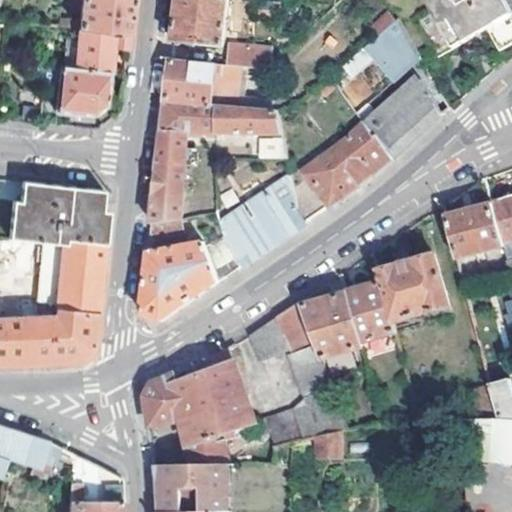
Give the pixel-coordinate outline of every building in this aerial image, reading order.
[(82,0),(79,22),(79,29),(128,35),(132,0),(82,0)] [(178,0),(173,43),(225,47),(230,3),(253,5),(253,0),(178,0)] [(511,10),(506,0),(429,0),(453,41),(486,23),(501,49),(511,43),(511,10)] [(372,107),(425,56),(403,19),(335,78),(365,124),(374,137),(377,135),(393,159),(407,147),(444,115),(416,78),(380,116),(372,107)] [(60,20),(59,27),(79,29),(79,22),(60,20)] [(79,29),(74,70),(109,74),(112,49),(127,51),(128,35),(79,29)] [(269,71),(273,67),(274,48),(232,43),(229,66),(229,67),(269,71)] [(166,101),(214,105),(218,65),(218,64),(171,59),(169,80),(166,101)] [(105,105),(109,74),(74,70),(58,68),(53,111),(90,116),(105,105)] [(165,110),(163,130),(188,130),(218,132),(219,105),(214,105),(166,101),(165,110)] [(218,132),(285,133),(280,111),(219,105),(218,132)] [(365,183),(393,159),(377,135),(374,137),(365,124),(341,136),(347,145),(330,158),(327,154),(305,171),(332,206),(348,196),(365,183)] [(158,174),(152,225),(185,219),(188,130),(163,130),(162,141),(158,174)] [(258,138),(259,160),(286,158),(285,136),(258,138)] [(295,189),(293,177),(223,224),(227,235),(243,266),(300,227),(307,223),(298,207),(295,189)] [(298,207),(307,223),(323,212),(327,209),(306,181),(295,189),(298,207)] [(100,210),(102,192),(65,188),(21,183),(19,202),(11,201),(8,238),(64,244),(65,239),(97,243),(100,210)] [(511,198),(493,204),(505,246),(508,259),(511,257),(511,243),(511,239),(511,238),(511,198)] [(493,204),(446,217),(457,258),(505,246),(493,204)] [(109,211),(100,210),(97,243),(105,244),(109,211)] [(161,321),(243,266),(227,235),(206,243),(204,240),(149,253),(142,314),(151,318),(161,321)] [(105,244),(97,243),(65,239),(64,244),(8,238),(0,237),(0,364),(40,363),(78,362),(86,355),(94,348),(103,261),(105,244)] [(378,272),(382,285),(393,324),(449,306),(435,254),(378,272)] [(382,285),(347,295),(361,343),(396,334),(393,324),(382,285)] [(302,308),(316,346),(322,361),(362,350),(361,343),(347,295),(302,308)] [(511,298),(503,301),(508,324),(511,323),(511,298)] [(300,303),(278,317),(291,351),(292,355),(316,346),(302,308),(300,303)] [(278,317),(250,336),(260,363),(291,351),(278,317)] [(257,424),(234,346),(214,355),(200,363),(188,369),(186,370),(190,379),(178,384),(175,375),(166,379),(153,384),(150,389),(147,395),(150,414),(152,427),(181,424),(190,464),(228,459),(222,442),(232,438),(231,434),(257,424)] [(348,433),(322,361),(316,346),(292,355),(289,356),(304,399),(295,409),(265,419),(276,448),(317,440),(341,435),(348,433)] [(511,419),(511,386),(511,381),(490,386),(498,418),(499,418),(504,418),(511,419)] [(498,418),(490,386),(473,390),(480,418),(484,417),(498,418)] [(511,511),(511,419),(504,418),(499,418),(498,418),(484,417),(480,418),(462,418),(467,511),(511,511)] [(43,471),(47,444),(0,428),(0,484),(3,486),(7,467),(43,471)] [(343,460),(341,435),(317,440),(319,461),(343,460)] [(121,511),(121,509),(120,482),(72,456),(72,455),(66,507),(66,511),(121,511)] [(229,497),(228,464),(157,466),(158,476),(159,487),(159,502),(159,511),(217,511),(230,511),(229,497)]
